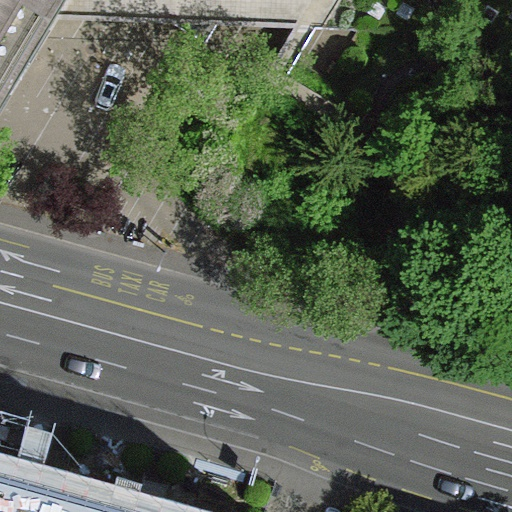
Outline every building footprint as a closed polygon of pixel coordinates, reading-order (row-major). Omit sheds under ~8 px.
[(0,0),(0,89),(42,20),(49,8),(53,0),(0,0)] [(225,28),(364,32),(312,2),(300,19),(233,14),(235,4),(227,0),(180,0),(179,12),(49,8),(42,20),(174,26),(211,47),(225,28)] [(53,0),(49,8),(179,12),(180,0),(227,0),(235,4),(233,14),(300,19),(312,2),(313,0),(53,0)] [(511,0),(313,0),(312,2),(364,32),(511,37),(511,0)] [(105,511),(110,496),(0,465),(0,511),(105,511)] [(167,511),(110,496),(105,511),(167,511)]
